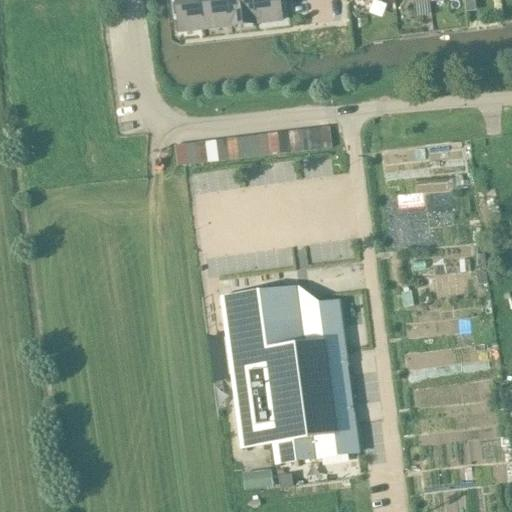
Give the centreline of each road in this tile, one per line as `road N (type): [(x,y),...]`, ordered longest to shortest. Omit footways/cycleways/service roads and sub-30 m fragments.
road 1 (unclassified): [(405,511),(350,115)]
road 2 (unclassified): [(350,115),(179,129),(154,118),(138,0)]
road 3 (unclassified): [(511,103),(350,115)]
